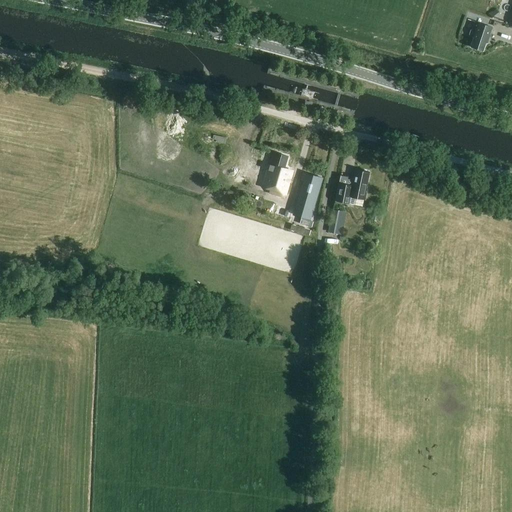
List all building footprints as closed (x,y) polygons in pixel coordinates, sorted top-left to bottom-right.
[(487,44),(492,28),(475,23),(472,31),(471,31),(470,35),(471,37),(474,38),(471,47),(483,51),(485,43),(487,44)] [(292,171),(284,169),(288,157),(272,152),(266,171),(264,171),(259,187),(276,192),(277,190),(285,192),(292,171)] [(338,189),(336,201),(338,202),(344,203),(349,204),(350,198),(365,200),(367,191),(370,172),(362,171),(361,171),(355,170),(354,174),(353,178),(352,185),(352,186),(352,187),(346,186),(345,185),(342,185),(340,184),(339,184),(338,189)] [(304,182),(299,199),(313,203),(316,204),(320,187),(322,179),(320,178),(306,174),(303,174),(301,181),(304,182)] [(293,210),(278,205),(275,215),(290,220),(291,217),(305,221),(308,212),(294,207),(293,210)] [(341,226),(343,212),(333,210),(330,224),(332,224),(330,230),(338,232),(339,225),(341,226)] [(352,267),(362,266),(362,257),(351,258),(352,267)]
